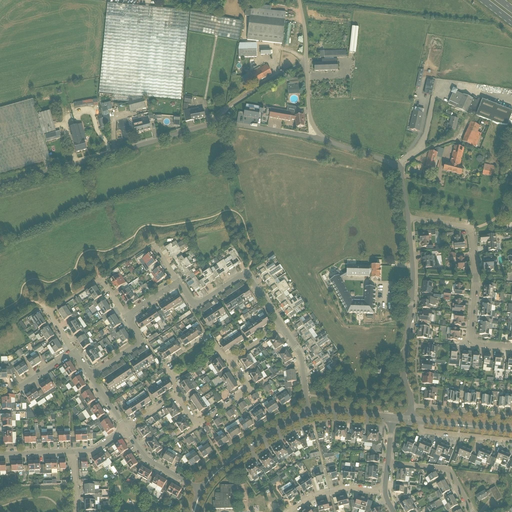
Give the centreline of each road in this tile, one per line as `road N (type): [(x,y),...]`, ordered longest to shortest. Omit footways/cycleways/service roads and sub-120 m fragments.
road 1 (residential): [(511,348),(472,341),(470,228),(408,217)]
road 2 (residential): [(412,406),(404,376),(408,217)]
road 3 (residential): [(40,173),(213,124)]
